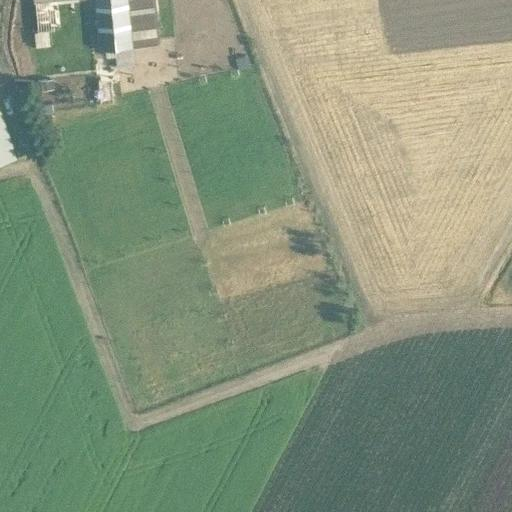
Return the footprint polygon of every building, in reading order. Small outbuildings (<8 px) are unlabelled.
[(158,41),(153,0),(96,0),(97,5),(102,47),(158,41)] [(110,71),(98,73),(99,82),(111,80),(110,71)] [(52,78),(40,79),(41,88),(53,86),(52,78)] [(113,92),(99,93),(100,105),(114,104),(113,92)] [(0,160),(18,154),(0,101),(0,160)] [(53,111),(52,103),(42,104),(42,112),(53,111)]
